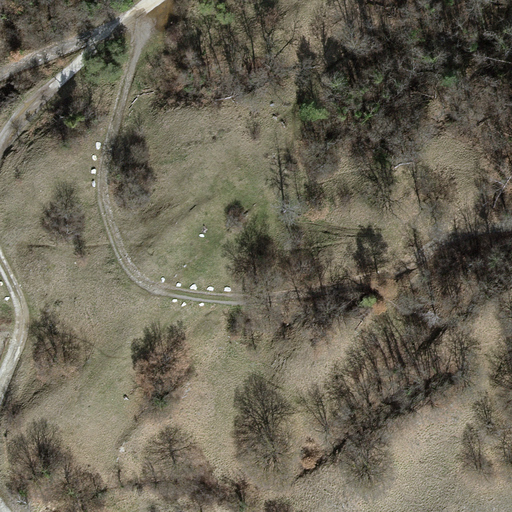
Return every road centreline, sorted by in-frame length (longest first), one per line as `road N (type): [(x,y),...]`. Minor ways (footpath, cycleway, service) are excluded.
road 1 (track): [(0,153),(33,102),(123,27)]
road 2 (track): [(0,388),(12,340),(12,291),(0,260)]
road 3 (track): [(0,73),(123,27)]
